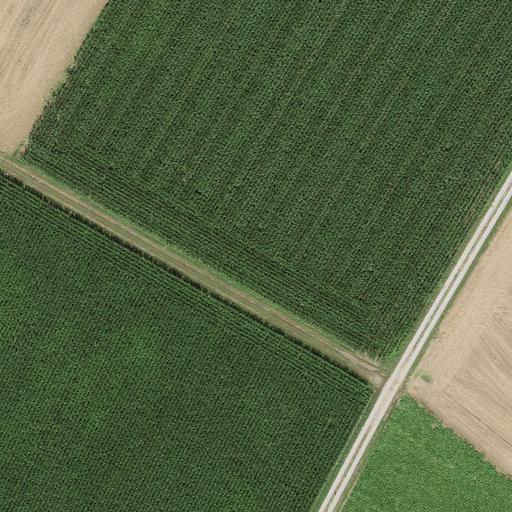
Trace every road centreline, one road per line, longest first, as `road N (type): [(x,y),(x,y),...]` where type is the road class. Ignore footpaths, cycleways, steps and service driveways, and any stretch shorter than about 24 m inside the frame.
road 1 (track): [(0,165),(386,389)]
road 2 (track): [(322,511),(511,177)]
